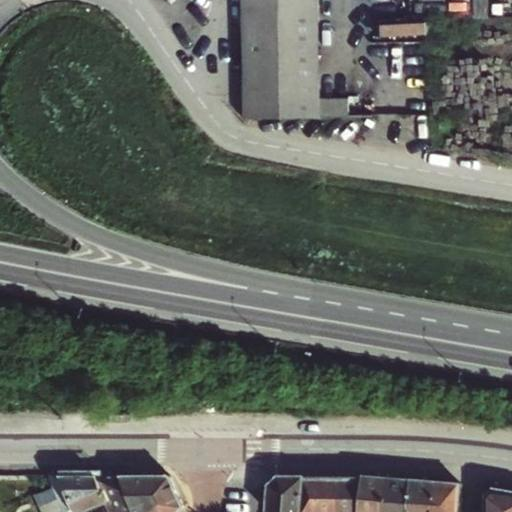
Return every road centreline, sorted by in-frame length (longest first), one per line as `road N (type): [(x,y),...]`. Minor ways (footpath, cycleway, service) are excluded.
road 1 (trunk): [(511,349),(449,322),(296,294),(112,240),(53,212),(0,167)]
road 2 (trunk): [(511,350),(0,261)]
road 3 (unclassified): [(511,187),(240,142),(214,123),(127,0)]
road 4 (tertiary): [(209,448),(511,459)]
road 5 (tertiary): [(0,446),(209,448)]
